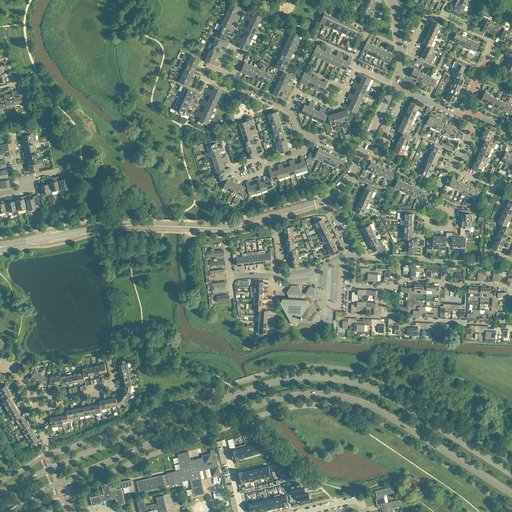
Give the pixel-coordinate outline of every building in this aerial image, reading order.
[(463,10),(466,5),(456,1),(454,6),(455,7),(454,10),(461,14),(462,10),(463,10)] [(371,8),(374,10),(375,7),(364,2),(361,8),(369,11),(371,8)] [(238,9),(243,11),(244,9),(231,3),(229,9),(237,12),(238,9)] [(371,16),(368,14),(369,11),(361,8),(359,13),(370,18),(371,16)] [(229,9),(226,14),(239,20),(240,18),(235,16),(237,12),(229,9)] [(262,17),(254,13),(252,17),(248,15),(247,17),(259,23),(262,17)] [(329,15),(324,13),(320,22),(324,24),(329,15)] [(239,20),(226,14),(224,20),(232,23),(233,20),(238,22),(239,20)] [(324,24),(329,26),(333,17),(329,15),(324,24)] [(245,19),(250,21),(249,24),(257,28),(259,23),(247,17),(245,19)] [(333,17),(329,26),(333,28),(337,19),(333,17)] [(483,29),(489,31),(493,23),(493,22),(488,19),(487,20),(485,18),(480,25),(484,28),(483,29)] [(338,30),(342,21),(337,19),(333,28),(338,30)] [(230,26),(232,23),(224,20),(221,25),(224,26),(234,31),(235,29),(230,26)] [(438,30),(441,24),(433,20),(431,26),(438,30)] [(338,30),(342,32),(346,23),(342,21),(338,30)] [(346,23),(342,32),(346,34),(350,25),(346,23)] [(499,34),(502,26),(499,25),(499,24),(497,23),(496,24),(493,23),(489,31),(495,34),(496,32),(499,34)] [(242,28),(254,34),(257,28),(249,24),(247,28),(243,26),(242,28)] [(224,26),(221,25),(219,31),(224,33),(227,34),(228,31),(233,33),(234,31),(224,26)] [(346,34),(351,36),(355,27),(350,25),(346,34)] [(439,33),(437,33),(438,30),(431,26),(428,32),(436,35),(437,36),(439,33)] [(506,41),(510,32),(504,29),(505,28),(502,26),(499,34),(501,35),(500,38),(506,41)] [(355,27),(351,36),(355,38),(359,29),(355,27)] [(252,39),(254,34),(242,28),(240,30),(245,32),(244,35),(252,39)] [(216,36),(224,40),(228,42),(230,39),(225,37),(227,34),(224,33),(219,31),(216,36)] [(300,35),(291,31),(289,36),(298,40),(300,35)] [(433,41),(436,35),(428,32),(425,37),(433,41)] [(458,43),(462,36),(456,33),(455,34),(453,33),(450,39),(458,43)] [(242,39),(238,37),(237,39),(249,45),(252,39),(244,35),(242,39)] [(296,44),(298,40),(289,36),(287,40),(296,44)] [(458,43),(464,46),(467,38),(462,36),(458,43)] [(423,43),(427,45),(434,48),(430,46),(433,41),(425,37),(423,43)] [(227,46),(228,43),(224,42),(215,38),(213,44),(221,47),(222,44),(227,46)] [(470,48),(473,41),(467,38),(464,46),(470,48)] [(238,47),(246,50),(249,45),(237,39),(235,41),(240,43),(238,47)] [(294,48),(296,44),(287,40),(285,44),(294,48)] [(479,44),(473,41),(470,48),(472,49),(470,52),(474,54),(479,44)] [(318,42),(312,55),(318,57),(322,49),(319,48),(321,43),(318,42)] [(366,42),(362,51),(367,53),(371,44),(366,42)] [(219,50),(221,47),(213,44),(210,49),(223,55),(224,52),(219,50)] [(294,48),(285,44),(283,49),(292,53),(294,48)] [(371,44),(367,53),(371,55),(375,46),(371,44)] [(427,45),(424,51),(431,54),(433,51),(434,48),(427,45)] [(318,57),(324,60),(329,47),(327,46),(325,51),(322,49),(318,57)] [(376,57),(380,48),(375,46),(371,55),(376,57)] [(329,62),(333,54),(329,53),(332,48),(329,47),(324,60),(329,62)] [(380,59),(384,50),(380,48),(376,57),(380,59)] [(223,55),(210,49),(208,54),(216,58),(217,55),(222,57),(223,55)] [(283,49),(281,53),(290,57),(292,53),(283,49)] [(380,59),(384,61),(388,52),(384,50),(380,59)] [(335,65),(340,52),(338,51),(336,56),(333,54),(329,62),(335,65)] [(424,61),(431,64),(434,55),(431,54),(424,51),(421,56),(425,58),(424,61)] [(340,52),(335,65),(340,67),(344,59),(340,58),(342,53),(340,52)] [(388,52),(384,61),(389,63),(393,54),(388,52)] [(281,53),(279,57),(288,62),(290,57),(281,53)] [(219,63),(214,61),(216,58),(208,54),(205,60),(217,66),(219,63)] [(198,64),(200,59),(191,55),(189,59),(198,64)] [(340,67),(346,70),(351,57),(349,56),(347,61),(344,59),(340,67)] [(279,57),(277,62),(286,66),(288,62),(279,57)] [(196,68),(198,64),(189,59),(187,64),(196,68)] [(463,72),(465,66),(462,65),(463,62),(456,59),(455,62),(458,63),(455,69),(463,72)] [(245,73),(250,64),(245,62),(241,71),(245,73)] [(286,66),(277,62),(275,66),(284,71),(286,66)] [(194,72),(196,68),(187,64),(185,68),(194,72)] [(250,75),(254,66),(250,64),(245,73),(250,75)] [(250,75),(254,77),(258,68),(255,67),(256,65),(255,64),(254,66),(250,75)] [(194,72),(185,68),(183,73),(192,77),(194,72)] [(254,77),(258,79),(263,70),(258,68),(254,77)] [(419,72),(414,69),(412,72),(410,76),(416,79),(419,72)] [(464,80),(460,78),(463,72),(455,69),(453,75),(464,80)] [(263,81),(265,76),(267,72),(263,70),(258,79),(263,81)] [(295,80),(296,77),(283,71),(280,77),(288,81),(290,77),(295,80)] [(309,77),(306,75),(307,72),(305,71),(300,82),(305,85),(309,77)] [(422,82),(425,74),(426,73),(423,71),(422,73),(419,72),(416,79),(422,82)] [(267,83),(272,74),(267,72),(265,76),(263,81),(267,83)] [(5,81),(4,73),(1,74),(0,73),(0,82),(10,80),(9,80),(5,81)] [(183,73),(181,77),(190,81),(192,77),(183,73)] [(368,85),(371,79),(358,73),(357,76),(362,78),(360,81),(368,85)] [(427,84),(431,77),(425,74),(422,82),(427,84)] [(311,87),(316,76),(314,75),(312,78),(309,77),(305,85),(311,87)] [(461,85),(464,80),(453,75),(456,77),(454,82),(461,85)] [(320,82),(317,80),(318,77),(316,76),(311,87),(316,90),(320,82)] [(179,81),(188,86),(190,81),(181,77),(179,81)] [(288,81),(280,77),(278,82),(290,88),(292,86),(287,84),(288,81)] [(437,85),(440,78),(438,77),(436,79),(431,77),(427,84),(433,87),(435,83),(437,85)] [(316,90),(322,92),(327,81),(325,80),(323,83),(320,82),(316,90)] [(360,81),(359,84),(354,82),(353,84),(366,90),(368,85),(360,81)] [(290,88),(278,82),(275,88),(283,92),(285,88),(289,90),(290,88)] [(453,84),(451,88),(459,91),(461,85),(454,82),(453,84)] [(363,95),(366,90),(353,84),(352,86),(357,89),(355,92),(363,95)] [(22,106),(20,96),(23,95),(21,85),(18,86),(19,91),(16,92),(16,91),(11,92),(11,95),(12,95),(13,103),(16,102),(16,103),(21,102),(22,106)] [(199,94),(183,86),(181,92),(184,94),(192,97),(193,94),(198,96),(199,94)] [(213,91),(208,89),(207,91),(219,97),(222,91),(214,87),(213,91)] [(283,92),(275,88),(273,94),(285,99),(286,97),(282,95),(283,92)] [(459,91),(451,88),(449,93),(456,97),(459,91)] [(206,93),(211,95),(209,99),(217,102),(219,97),(207,91),(206,93)] [(485,91),(481,100),(487,103),(490,95),(491,94),(485,91)] [(366,97),(363,95),(355,92),(354,95),(349,93),(348,95),(361,101),(363,102),(366,97)] [(449,93),(446,99),(453,103),(456,97),(449,93)] [(12,95),(11,95),(9,95),(9,94),(3,95),(4,98),(6,106),(8,106),(9,107),(14,106),(13,103),(12,95)] [(192,97),(184,94),(181,99),(194,105),(195,103),(190,100),(192,97)] [(347,97),(352,99),(350,103),(358,106),(361,101),(348,95),(347,97)] [(492,106),(496,98),(490,95),(487,103),(492,106)] [(194,105),(181,99),(178,97),(175,103),(187,108),(188,105),(193,107),(194,105)] [(498,108),(501,101),(496,98),(492,106),(498,108)] [(208,102),(203,100),(202,102),(214,108),(217,102),(209,99),(208,102)] [(501,101),(498,108),(504,111),(507,103),(508,102),(506,101),(505,102),(501,101)] [(214,108),(202,102),(201,104),(205,106),(204,109),(212,113),(214,108)] [(310,102),(308,106),(305,105),(301,113),(307,115),(312,103),(310,102)] [(417,111),(419,106),(411,102),(408,107),(417,111)] [(175,103),(173,109),(189,116),(190,113),(185,111),(187,108),(175,103)] [(307,115),(312,118),(316,110),(313,108),(315,104),(312,103),(307,115)] [(356,112),(358,106),(350,103),(349,106),(344,104),(343,106),(356,112)] [(312,118),(318,120),(323,108),(321,107),(319,111),(316,110),(312,118)] [(415,115),(417,111),(408,107),(406,111),(415,115)] [(323,113),(325,109),(323,108),(318,120),(323,123),(327,115),(323,113)] [(212,113),(204,109),(203,113),(198,111),(197,113),(209,119),(212,113)] [(413,120),(415,115),(406,111),(404,116),(413,120)] [(196,115),(200,117),(199,120),(207,124),(209,119),(197,113),(196,115)] [(411,125),(413,120),(404,116),(402,121),(411,125)] [(431,127),(435,118),(430,116),(426,124),(431,127)] [(435,129),(439,120),(435,118),(431,127),(430,128),(434,131),(435,129)] [(253,122),(252,119),(239,123),(241,129),(249,127),(248,123),(253,122)] [(440,131),(444,122),(439,120),(435,129),(440,131)] [(402,121),(400,125),(408,129),(411,125),(402,121)] [(445,133),(449,124),(444,122),(440,131),(445,133)] [(449,135),(453,126),(449,124),(445,133),(449,135)] [(411,136),(406,134),(408,129),(400,125),(398,130),(411,136)] [(454,137),(458,129),(453,126),(449,135),(448,137),(453,139),(454,137)] [(241,129),(242,135),(255,131),(255,129),(250,130),(249,127),(241,129)] [(495,132),(485,128),(483,132),(493,137),(495,132)] [(23,143),(36,140),(34,134),(35,133),(35,130),(20,133),(21,136),(22,136),(23,143)] [(411,136),(398,130),(402,132),(400,137),(409,141),(411,136)] [(242,135),(244,141),(253,138),(251,135),(256,133),(255,131),(242,135)] [(491,142),(493,137),(483,132),(480,137),(491,142)] [(400,137),(398,141),(407,145),(409,141),(400,137)] [(496,144),(491,142),(480,137),(485,139),(483,144),(492,148),(494,149),(496,144)] [(259,143),(258,140),(254,142),(253,138),(244,141),(246,147),(259,143)] [(36,150),(35,144),(37,143),(37,140),(36,140),(23,143),(22,143),(23,146),(24,146),(25,152),(34,151),(36,150)] [(398,141),(396,146),(404,150),(407,145),(398,141)] [(223,147),(222,145),(217,146),(216,143),(210,145),(209,142),(206,143),(207,146),(208,146),(210,151),(223,147)] [(256,150),(255,146),(260,145),(259,143),(246,147),(248,152),(256,150)] [(0,157),(4,156),(2,150),(8,149),(7,144),(0,145),(0,157)] [(492,148),(483,144),(481,148),(489,152),(492,148)] [(440,154),(442,149),(434,145),(432,150),(440,154)] [(402,155),(404,150),(396,146),(394,151),(394,153),(398,155),(399,153),(402,155)] [(220,155),(219,151),(224,150),(223,147),(210,151),(211,157),(220,155)] [(319,160),(323,150),(318,148),(318,150),(316,153),(315,156),(314,158),(313,160),(317,162),(319,160)] [(481,148),(479,153),(487,157),(489,152),(481,148)] [(37,160),(36,153),(38,152),(38,153),(39,153),(38,150),(36,150),(34,151),(25,152),(22,153),(23,156),(26,156),(27,162),(37,160)] [(248,152),(250,158),(263,154),(262,152),(257,153),(256,150),(248,152)] [(319,160),(323,162),(327,152),(323,150),(319,160)] [(432,150),(429,155),(438,159),(440,154),(432,150)] [(506,164),(511,153),(506,151),(501,162),(506,164)] [(327,152),(323,162),(327,164),(332,154),(327,152)] [(479,153),(476,158),(487,163),(489,158),(487,157),(479,153)] [(332,166),(336,156),(332,154),(327,164),(332,166)] [(0,167),(6,166),(5,162),(11,160),(10,155),(4,156),(0,157),(0,167)] [(220,155),(211,157),(213,163),(226,159),(226,156),(221,158),(220,155)] [(438,159),(429,155),(427,159),(436,163),(438,159)] [(332,166),(336,168),(340,158),(336,156),(332,166)] [(302,162),(299,163),(301,171),(302,174),(308,172),(303,157),(300,157),(302,162)] [(341,170),(345,160),(340,158),(336,168),(341,170)] [(487,163),(476,158),(474,162),(483,166),(485,167),(487,163)] [(224,166),(222,163),(227,161),(226,159),(213,163),(215,169),(224,166)] [(295,164),(294,159),(291,160),(295,173),(301,171),(299,163),(295,164)] [(436,163),(427,159),(425,159),(423,163),(434,168),(436,163)] [(38,170),(37,164),(41,163),(41,160),(37,160),(27,162),(25,163),(26,166),(28,165),(29,172),(38,170)] [(290,175),(295,173),(291,160),(289,161),(290,166),(287,167),(290,175)] [(367,169),(373,172),(376,164),(371,161),(369,165),(366,163),(363,170),(366,171),(367,169)] [(481,171),(483,166),(474,162),(472,167),(481,171)] [(290,175),(287,167),(284,168),(282,163),(280,164),(284,177),(290,175)] [(421,168),(422,168),(423,169),(432,173),(434,168),(423,163),(421,168)] [(277,165),(279,169),(275,170),(278,179),(284,177),(280,164),(277,165)] [(378,175),(382,166),(376,164),(373,172),(378,175)] [(0,177),(7,176),(6,170),(12,169),(11,165),(12,165),(6,166),(0,167),(0,177)] [(225,169),(224,167),(224,166),(215,169),(217,174),(230,170),(229,168),(225,169)] [(384,177),(388,169),(382,166),(378,175),(384,177)] [(278,179),(275,170),(272,171),(271,167),(268,167),(272,181),(278,179)] [(432,173),(423,169),(422,168),(418,176),(426,179),(427,177),(429,178),(432,173)] [(392,181),(395,176),(392,175),(394,172),(388,169),(384,177),(392,181)] [(227,178),(226,174),(231,173),(230,170),(217,174),(219,180),(227,178)] [(0,188),(10,186),(8,180),(14,179),(13,175),(7,176),(0,177),(0,182),(0,184),(0,185),(0,186),(1,186),(1,188),(0,187),(0,188)] [(272,186),(269,175),(266,175),(268,180),(264,181),(267,190),(273,188),(272,186)] [(452,191),(457,179),(452,177),(448,186),(449,186),(448,188),(452,191)] [(62,190),(60,180),(59,178),(56,178),(57,181),(50,182),(52,192),(59,191),(59,190),(62,190)] [(255,193),(261,191),(257,178),(255,179),(256,184),(253,185),(255,193)] [(267,190),(264,181),(261,182),(259,178),(257,178),(261,191),(267,190)] [(74,193),(72,181),(69,182),(67,183),(67,179),(60,180),(62,190),(68,189),(69,194),(74,193)] [(232,181),(227,179),(224,186),(223,188),(224,188),(228,190),(232,181)] [(400,190),(404,182),(398,179),(394,187),(400,190)] [(453,188),(458,190),(461,182),(457,179),(452,191),(453,188)] [(52,192),(50,182),(50,181),(47,181),(47,184),(40,186),(42,194),(49,193),(49,192),(52,192)] [(228,190),(232,192),(236,183),(232,181),(228,190)] [(255,193),(253,185),(250,186),(248,181),(245,182),(250,195),(255,193)] [(406,193),(409,184),(404,182),(400,190),(406,193)] [(462,192),(466,184),(461,182),(458,190),(462,192)] [(236,194),(241,185),(236,183),(232,192),(236,194)] [(411,195),(415,187),(416,186),(412,184),(412,185),(409,184),(406,193),(411,195)] [(467,194),(471,186),(466,184),(462,192),(461,195),(466,197),(467,194)] [(245,187),(241,185),(236,194),(245,198),(247,194),(246,192),(243,191),(245,187)] [(371,197),(374,191),(375,191),(376,188),(370,186),(369,189),(365,187),(363,193),(371,197)] [(467,194),(472,197),(476,188),(471,186),(467,194)] [(417,198),(421,190),(415,187),(411,195),(417,198)] [(476,199),(480,190),(476,188),(472,197),(476,199)] [(423,201),(427,192),(421,190),(417,198),(423,201)] [(368,203),(369,200),(371,197),(363,193),(360,199),(368,203)] [(39,205),(37,195),(35,196),(35,198),(26,200),(26,201),(28,210),(35,209),(34,206),(39,205)] [(16,200),(17,205),(18,210),(25,209),(26,214),(29,214),(28,210),(26,201),(26,200),(25,196),(23,196),(23,199),(16,200)] [(357,205),(366,208),(368,203),(360,199),(357,205)] [(9,215),(8,212),(6,202),(6,200),(3,201),(3,203),(0,203),(0,214),(5,213),(6,215),(9,215)] [(18,210),(17,205),(17,207),(15,208),(13,201),(6,202),(8,212),(14,210),(15,215),(19,215),(19,212),(18,210)] [(511,213),(511,207),(506,205),(505,204),(505,205),(504,205),(504,207),(505,207),(503,211),(511,215),(511,213)] [(364,212),(366,208),(357,205),(355,211),(363,214),(364,212)] [(413,220),(414,220),(414,216),(413,216),(414,210),(400,209),(400,219),(404,219),(413,220)] [(474,220),(474,214),(471,214),(472,210),(462,210),(461,212),(461,220),(474,220)] [(500,217),(509,220),(511,215),(503,211),(500,217)] [(506,226),(509,220),(500,217),(498,222),(506,226)] [(324,224),(322,219),(314,223),(317,228),(324,224)] [(471,227),(474,227),(474,220),(461,220),(461,221),(460,221),(459,224),(461,224),(460,229),(462,229),(470,230),(471,227)] [(508,234),(511,228),(506,226),(498,222),(498,223),(502,225),(500,230),(508,234)] [(373,230),(375,229),(373,223),(362,229),(365,234),(373,230)] [(327,229),(324,224),(317,228),(319,233),(327,229)] [(329,234),(327,229),(319,233),(322,238),(329,234)] [(464,251),(465,238),(465,237),(465,232),(470,233),(470,230),(462,229),(461,237),(449,237),(449,247),(452,248),(451,250),(464,251)] [(373,230),(365,234),(368,240),(376,236),(373,230)] [(508,234),(500,230),(497,236),(505,240),(508,234)] [(329,234),(322,238),(324,243),(332,239),(329,234)] [(379,242),(376,236),(368,240),(370,246),(379,242)] [(439,249),(440,236),(430,236),(429,249),(432,250),(432,249),(439,249)] [(449,247),(449,237),(440,236),(439,249),(445,250),(446,247),(449,247)] [(497,236),(494,242),(503,246),(505,240),(497,236)] [(335,244),(332,239),(324,243),(327,248),(335,244)] [(381,240),(379,242),(370,246),(373,252),(376,250),(378,252),(385,253),(385,246),(384,246),(381,240)] [(500,252),(503,246),(494,242),(492,248),(490,247),(488,250),(494,253),(496,250),(500,252)] [(337,249),(335,244),(327,248),(329,253),(328,254),(329,256),(336,253),(335,251),(337,249)] [(408,245),(405,245),(405,251),(405,255),(412,255),(412,252),(416,252),(417,246),(408,245)] [(264,254),(265,262),(271,262),(270,256),(274,255),(273,247),(269,248),(270,252),(268,252),(268,253),(264,254)] [(236,256),(236,253),(232,254),(233,260),(236,260),(237,266),(243,265),(242,257),(238,257),(238,256),(236,256)] [(207,268),(224,266),(224,261),(216,262),(216,259),(206,260),(207,268)] [(397,273),(397,267),(388,266),(388,270),(385,270),(384,275),(384,280),(389,280),(390,273),(392,273),(394,273),(397,273)] [(367,281),(372,282),(373,271),(370,270),(370,268),(361,267),(360,274),(367,274),(367,280),(367,281)] [(403,267),(403,271),(411,272),(411,277),(416,277),(416,272),(418,272),(419,267),(403,267)] [(431,278),(431,273),(433,273),(434,268),(419,267),(418,272),(426,272),(426,277),(431,278)] [(449,268),(449,269),(448,273),(456,274),(455,281),(460,281),(461,270),(458,270),(458,268),(449,267),(449,268)] [(377,275),(384,275),(385,270),(385,269),(376,268),(376,271),(373,271),(372,282),(377,282),(377,275)] [(449,269),(434,268),(433,273),(441,273),(441,278),(446,279),(446,273),(448,273),(449,269)] [(209,271),(209,278),(212,277),(212,280),(219,280),(218,276),(225,276),(225,270),(209,271)] [(485,275),(485,271),(470,270),(470,272),(470,274),(470,275),(477,275),(477,280),(482,280),(483,275),(485,275)] [(497,281),(498,276),(500,276),(500,272),(485,271),(485,275),(493,276),(492,281),(497,281)] [(511,281),(511,272),(500,272),(500,276),(508,277),(507,282),(511,281)] [(227,282),(210,284),(212,294),(228,292),(227,282)] [(414,296),(426,297),(426,294),(427,286),(426,286),(424,286),(424,285),(414,285),(414,288),(414,291),(414,296)] [(426,297),(441,298),(441,297),(441,291),(438,291),(439,287),(436,287),(436,286),(426,285),(426,286),(427,286),(426,294),(426,297)] [(318,315),(324,305),(326,303),(325,301),(322,300),(319,300),(316,295),(314,291),(312,291),(311,289),(308,289),(305,293),(302,293),(298,286),(291,286),(286,292),(289,297),(290,299),(282,298),(280,302),(290,321),(291,324),(296,324),(300,319),(309,319),(311,322),(316,322),(319,317),(318,315)] [(403,287),(401,287),(401,292),(408,293),(407,300),(414,300),(414,296),(414,291),(412,291),(412,288),(410,288),(403,287)] [(465,299),(480,300),(480,297),(481,289),(480,289),(477,289),(477,288),(468,287),(468,292),(465,292),(465,299)] [(492,300),(492,298),(492,292),(493,290),(489,290),(490,288),(480,288),(480,289),(481,289),(480,297),(480,300),(492,300)] [(367,295),(368,290),(354,289),(354,292),(352,292),(351,301),(354,302),(355,302),(355,301),(357,302),(358,295),(367,295)] [(380,303),(381,294),(378,294),(379,291),(368,290),(367,295),(375,296),(374,303),(377,303),(378,303),(380,303)] [(492,292),(492,298),(492,300),(492,304),(498,305),(498,297),(505,298),(506,296),(507,296),(507,293),(497,292),(492,292)] [(413,304),(414,300),(407,300),(407,307),(400,307),(399,312),(413,312),(413,311),(413,304)] [(366,302),(357,302),(355,301),(355,302),(354,302),(354,304),(351,304),(351,314),(357,314),(357,307),(365,307),(365,306),(366,307),(366,302)] [(380,315),(380,306),(378,306),(378,303),(377,303),(374,303),(367,302),(366,302),(366,307),(366,306),(367,306),(367,307),(374,308),(373,315),(380,315)] [(413,316),(422,316),(422,315),(425,315),(425,312),(425,305),(413,304),(413,311),(413,312),(413,316)] [(440,317),(445,317),(445,311),(452,311),(453,304),(440,304),(440,305),(440,312),(440,317)] [(459,318),(464,318),(465,305),(453,304),(452,311),(459,312),(459,318)] [(497,312),(498,305),(492,304),(491,308),(491,316),(504,317),(505,312),(497,312)] [(425,316),(434,317),(434,316),(437,316),(437,312),(440,312),(440,305),(425,305),(425,312),(425,315),(425,316)] [(467,319),(476,319),(476,318),(479,318),(479,315),(480,308),(465,307),(464,314),(467,314),(467,319)] [(479,319),(488,320),(488,319),(491,319),(491,316),(491,308),(480,308),(479,315),(479,318),(479,319)] [(346,315),(346,312),(345,312),(336,311),(335,321),(342,321),(342,329),(347,329),(347,324),(347,319),(345,319),(345,315),(346,315)] [(359,332),(360,321),(357,321),(357,318),(347,318),(347,319),(347,324),(354,325),(354,332),(359,332)] [(400,323),(400,322),(397,322),(398,319),(388,318),(388,325),(389,325),(395,325),(395,335),(400,335),(400,328),(400,323)] [(363,319),(362,321),(360,321),(359,332),(359,334),(364,334),(364,325),(371,325),(372,319),(363,319)] [(383,333),(384,322),(381,322),(381,320),(372,319),(371,325),(379,326),(378,333),(383,333)] [(410,324),(410,322),(400,321),(400,322),(400,323),(400,328),(407,328),(407,335),(412,336),(412,325),(410,324)] [(415,325),(412,325),(412,336),(417,336),(417,329),(424,329),(424,323),(415,322),(415,325)] [(436,337),(437,326),(434,326),(434,323),(424,323),(424,329),(431,330),(431,337),(436,337)] [(441,330),(449,330),(449,324),(440,324),(439,326),(437,326),(436,337),(441,337),(441,330)] [(511,331),(511,324),(506,325),(506,328),(503,328),(502,333),(502,338),(507,338),(508,331),(511,331)] [(478,326),(469,325),(469,328),(466,328),(466,339),(471,339),(471,332),(478,332),(478,326)] [(488,326),(478,326),(478,332),(485,332),(485,342),(490,342),(491,329),(488,329),(488,326)] [(493,329),(491,329),(490,342),(495,342),(495,333),(502,333),(503,328),(503,327),(494,326),(493,329)] [(267,327),(258,327),(258,333),(256,333),(256,339),(264,336),(264,333),(267,333),(267,327)] [(128,368),(127,363),(126,363),(125,360),(119,361),(119,364),(118,364),(120,370),(128,368)] [(35,381),(40,373),(35,370),(35,371),(32,369),(28,375),(31,377),(30,377),(35,381)] [(45,383),(47,377),(45,377),(40,373),(35,381),(40,384),(41,382),(45,383)] [(56,384),(54,375),(49,376),(49,378),(47,377),(45,383),(50,384),(51,385),(56,384)] [(12,394),(6,385),(0,387),(0,392),(4,399),(12,394)] [(130,392),(131,385),(126,387),(123,387),(123,389),(124,390),(121,394),(129,399),(132,394),(130,392)] [(15,406),(10,396),(12,394),(4,399),(1,401),(2,400),(8,410),(15,406)] [(119,398),(118,397),(117,398),(116,398),(116,401),(117,406),(118,407),(118,409),(125,403),(126,404),(129,399),(121,394),(119,398)] [(21,416),(21,415),(15,406),(8,410),(13,420),(15,419),(21,416)] [(68,420),(67,414),(63,415),(62,409),(60,410),(61,414),(61,416),(63,426),(64,426),(64,424),(69,423),(68,419),(68,420)] [(26,419),(23,414),(21,415),(21,416),(15,419),(18,424),(26,419)] [(58,427),(57,426),(57,425),(56,417),(50,418),(49,416),(46,418),(49,424),(51,423),(52,428),(53,429),(58,428),(58,427)] [(29,424),(26,419),(18,424),(21,429),(29,424)] [(32,429),(29,424),(21,429),(24,434),(32,429)] [(34,434),(32,429),(24,434),(27,439),(34,434)] [(42,441),(40,438),(37,439),(34,434),(27,439),(31,447),(42,441)] [(262,441),(256,443),(259,452),(265,451),(262,441)] [(256,443),(251,445),(254,454),(259,452),(256,443)] [(246,446),(241,448),(244,457),(249,455),(246,446)] [(241,448),(236,450),(239,459),(244,457),(241,448)] [(204,494),(204,493),(199,471),(202,470),(202,472),(205,471),(205,470),(209,469),(211,478),(220,475),(214,449),(210,450),(211,453),(202,455),(202,458),(190,460),(188,452),(178,454),(182,470),(167,473),(167,474),(169,485),(181,482),(180,480),(190,478),(195,496),(204,494)] [(236,450),(230,451),(234,461),(239,460),(239,459),(236,450)] [(287,462),(278,464),(279,470),(281,470),(288,468),(287,462)] [(288,468),(281,470),(282,475),(284,475),(292,473),(290,467),(288,468)] [(292,473),(284,475),(286,480),(295,478),(294,472),(292,473)] [(169,485),(167,474),(163,475),(136,481),(139,493),(166,487),(165,486),(169,485)] [(132,486),(130,480),(118,483),(120,489),(114,490),(111,491),(109,484),(110,484),(110,483),(102,485),(102,486),(104,494),(102,495),(94,497),(91,498),(90,497),(90,498),(92,506),(92,505),(103,503),(103,501),(105,500),(105,501),(111,499),(116,498),(117,505),(120,505),(121,511),(124,511),(124,508),(123,505),(123,504),(125,503),(121,489),(122,489),(122,488),(132,486)] [(300,484),(291,486),(292,492),(295,491),(301,489),(300,484)] [(385,503),(383,495),(393,493),(394,493),(392,487),(375,491),(375,492),(375,491),(377,499),(375,499),(377,505),(383,504),(385,503)] [(301,489),(295,491),(296,497),(299,496),(305,494),(304,489),(301,489)] [(305,494),(299,496),(300,502),(310,499),(308,493),(305,494)] [(165,511),(167,511),(163,495),(156,497),(158,503),(146,506),(144,498),(136,500),(137,500),(139,511),(165,511)] [(396,500),(385,503),(383,504),(384,511),(383,511),(382,511),(391,511),(391,508),(401,505),(400,499),(396,500)]
